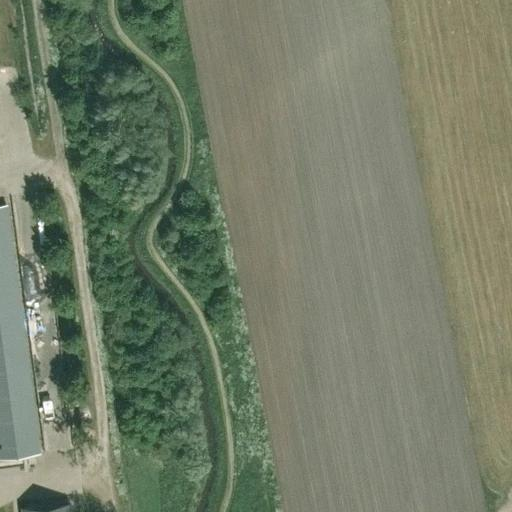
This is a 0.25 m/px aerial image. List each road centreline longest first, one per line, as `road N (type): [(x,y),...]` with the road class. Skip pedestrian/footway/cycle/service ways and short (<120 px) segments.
road 1 (track): [(59,476),(97,454),(101,431),(69,205),(57,178),(35,170),(21,187)]
road 2 (track): [(57,178),(34,0)]
